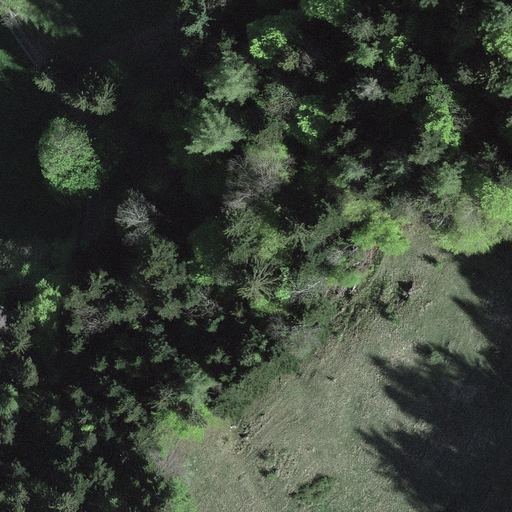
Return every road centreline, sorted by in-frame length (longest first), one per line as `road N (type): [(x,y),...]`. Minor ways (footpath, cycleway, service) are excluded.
road 1 (track): [(243,0),(195,62),(103,101),(79,100),(58,87),(0,2)]
road 2 (track): [(0,386),(73,263),(84,229),(89,185),(79,100)]
